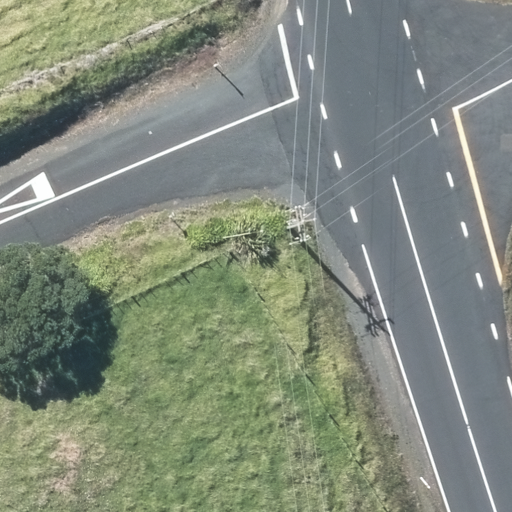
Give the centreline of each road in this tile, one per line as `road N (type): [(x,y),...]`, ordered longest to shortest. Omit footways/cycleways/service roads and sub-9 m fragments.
road 1 (tertiary): [(373,103),(493,511)]
road 2 (unclassified): [(0,204),(294,95),(373,103)]
road 3 (unclassified): [(373,103),(454,106),(511,57)]
